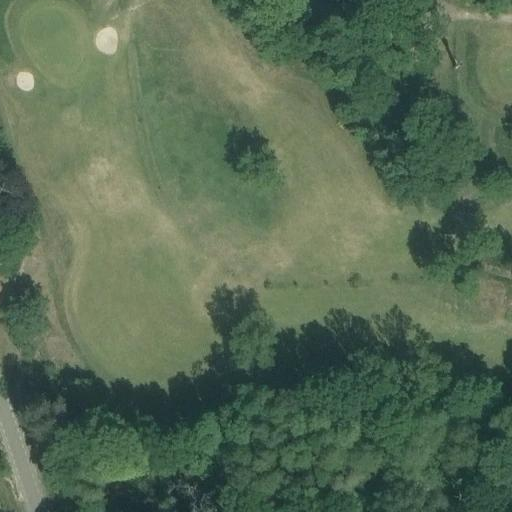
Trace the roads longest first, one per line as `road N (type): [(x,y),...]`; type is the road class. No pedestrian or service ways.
road 1 (unclassified): [(443,12),(331,10),(288,0)]
road 2 (unclassified): [(0,286),(35,274),(59,353),(79,381)]
